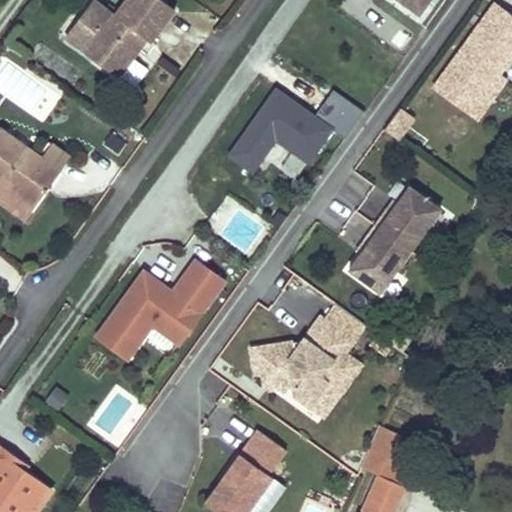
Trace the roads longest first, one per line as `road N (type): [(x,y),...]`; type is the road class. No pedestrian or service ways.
road 1 (residential): [(142,448),(459,0)]
road 2 (unknown): [(326,0),(44,379)]
road 3 (residential): [(0,364),(257,0)]
